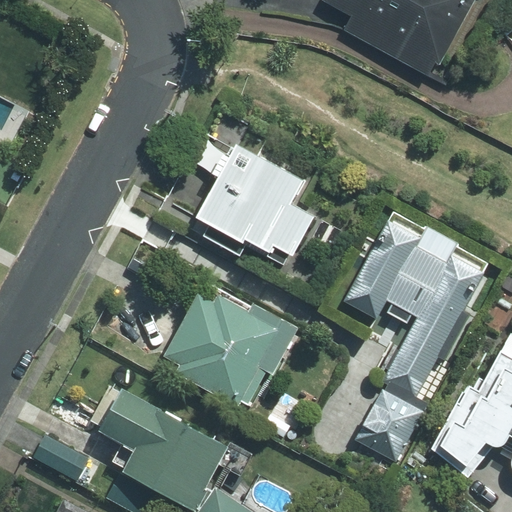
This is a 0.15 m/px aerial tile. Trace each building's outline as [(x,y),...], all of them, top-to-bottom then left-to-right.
[(349,30),(431,72),(439,58),(446,61),(476,0),(329,0),(358,15),(349,30)] [(273,250),(278,241),(299,252),(319,213),(298,202),(311,176),(241,140),(203,213),(273,250)] [(417,395),(442,348),(449,351),(493,269),(394,216),(350,299),(410,331),(384,380),(389,383),(359,440),(397,461),(429,401),(417,395)] [(259,298),(255,306),(223,289),(219,296),(204,288),(169,353),(185,362),(181,370),(256,410),(303,322),(259,298)] [(154,350),(175,324),(159,311),(139,338),(154,350)] [(511,338),(484,386),(475,381),(435,448),(470,470),(492,438),(506,442),(511,435),(511,338)] [(105,427),(143,448),(130,469),(200,508),(233,443),(129,385),(105,427)] [(49,430),(33,458),(77,483),(94,455),(49,430)] [(263,511),(219,485),(202,511),(263,511)] [(94,511),(68,499),(61,511),(94,511)]
